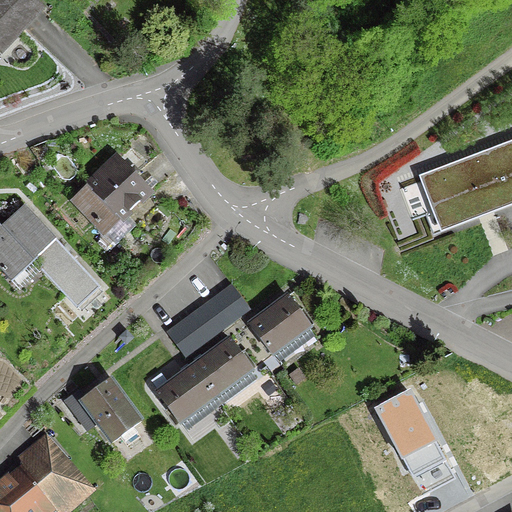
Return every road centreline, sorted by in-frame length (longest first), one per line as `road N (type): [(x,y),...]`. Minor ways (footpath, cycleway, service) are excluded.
road 1 (residential): [(159,104),(199,180),(235,212),(511,364)]
road 2 (residential): [(0,142),(100,109),(159,104)]
road 3 (residential): [(235,0),(208,48),(159,104)]
